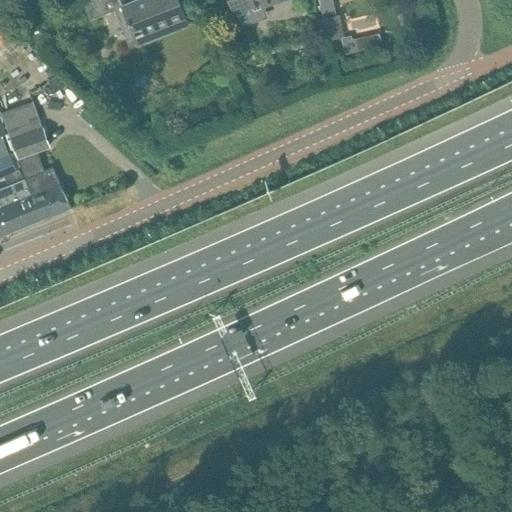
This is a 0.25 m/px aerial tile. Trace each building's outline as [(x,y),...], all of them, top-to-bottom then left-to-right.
[(123,0),(82,0),(90,20),(123,7),(135,38),(187,18),(179,0),(133,0),(124,4),(123,0)] [(229,0),(234,13),(262,3),(264,7),(283,0),(229,0)] [(319,0),(323,18),(336,15),(332,0),(319,0)] [(422,0),(411,0),(410,0),(419,24),(430,20),(422,0)] [(320,19),(325,41),(343,37),(339,15),(320,19)] [(0,23),(0,42),(10,34),(0,23)] [(34,25),(24,29),(27,37),(38,33),(34,25)] [(21,156),(52,145),(36,100),(5,111),(21,156)] [(0,136),(8,133),(3,123),(1,118),(0,118),(0,136)] [(0,157),(0,176),(4,175),(16,170),(8,154),(0,157)] [(55,166),(23,179),(40,220),(72,207),(55,166)] [(0,236),(40,220),(23,179),(22,179),(18,168),(16,170),(4,175),(7,184),(0,186),(0,236)]
